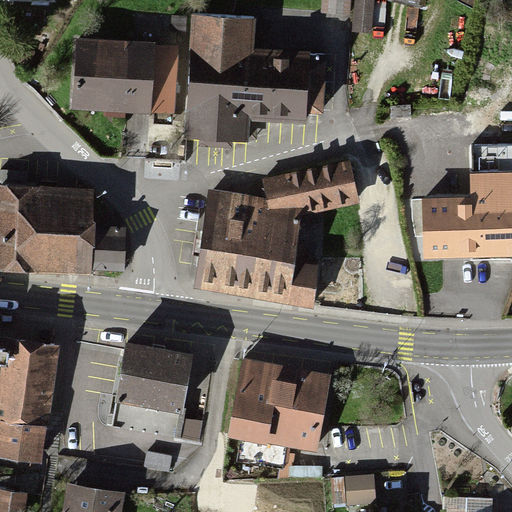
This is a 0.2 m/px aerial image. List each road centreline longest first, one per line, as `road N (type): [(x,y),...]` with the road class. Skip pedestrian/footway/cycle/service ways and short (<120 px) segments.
road 1 (primary): [(153,310),(472,349)]
road 2 (residential): [(133,203),(355,137)]
road 3 (residential): [(0,79),(133,203)]
road 4 (primary): [(0,294),(153,310)]
road 5 (unclassified): [(472,349),(474,408),(511,455)]
